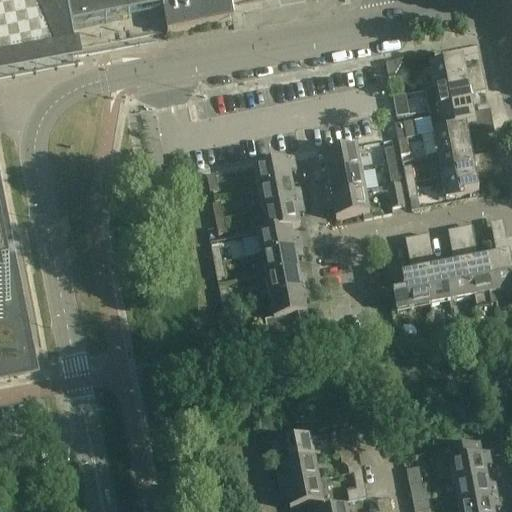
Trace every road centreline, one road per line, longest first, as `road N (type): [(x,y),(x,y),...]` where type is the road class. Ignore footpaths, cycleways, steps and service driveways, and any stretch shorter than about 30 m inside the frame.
road 1 (unclassified): [(105,511),(33,148),(54,107),(102,80)]
road 2 (residential): [(511,89),(491,26),(457,12),(135,74)]
road 3 (residential): [(360,322),(347,245),(359,232),(511,209)]
